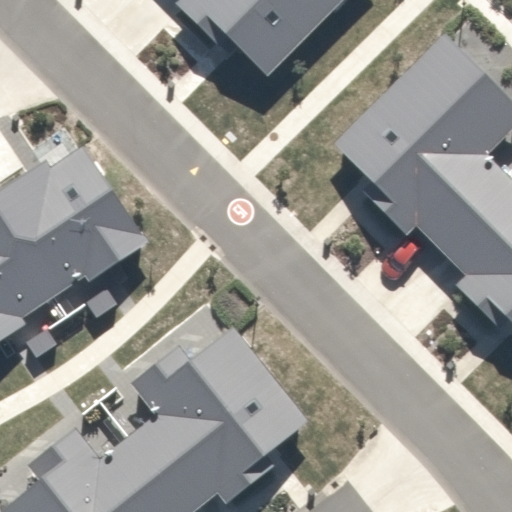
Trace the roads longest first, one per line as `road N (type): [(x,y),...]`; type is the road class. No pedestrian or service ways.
road 1 (residential): [(453,436),(53,38)]
road 2 (residential): [(360,511),(453,436)]
